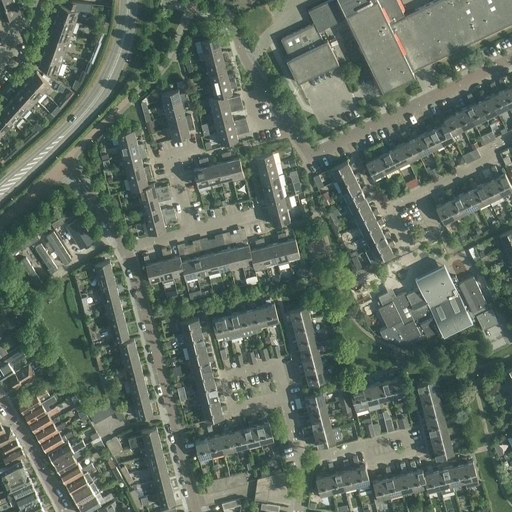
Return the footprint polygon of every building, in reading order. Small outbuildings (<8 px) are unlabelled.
[(60,4),(56,14),(75,21),(79,11),(84,12),(85,3),(66,0),(65,6),(60,4)] [(396,0),(327,0),(308,10),(314,22),(318,30),(347,16),(382,88),(414,73),(412,69),(511,20),(511,0),(435,0),(404,15),(396,0)] [(17,2),(0,7),(0,15),(1,18),(20,12),(17,2)] [(56,14),(52,24),(72,31),(75,21),(56,14)] [(314,22),(281,38),(289,57),(286,59),(297,81),(338,62),(327,39),(323,41),(318,30),(314,22)] [(52,24),(49,35),(68,41),(72,31),(52,24)] [(192,42),(200,39),(203,51),(220,46),(219,42),(225,40),(223,33),(208,37),(206,31),(191,36),(192,42)] [(49,35),(45,45),(64,52),(68,41),(49,35)] [(45,45),(42,55),(61,62),(64,52),(45,45)] [(220,46),(203,51),(206,62),(229,56),(227,50),(221,51),(220,46)] [(88,60),(88,61),(90,62),(91,62),(92,62),(97,52),(93,51),(89,61),(88,60)] [(65,66),(60,64),(61,62),(42,55),(38,66),(47,69),(54,71),(62,74),(65,66)] [(229,56),(206,62),(209,73),(226,69),(225,64),(230,63),(229,56)] [(226,69),(209,73),(212,85),(234,79),(233,72),(227,74),(226,69)] [(36,70),(29,78),(30,79),(44,92),(52,84),(36,70)] [(503,89),(500,90),(508,106),(511,112),(511,111),(511,84),(507,87),(502,77),(498,79),(503,89)] [(29,78),(22,86),(37,100),(44,92),(30,79),(29,78)] [(212,85),(215,96),(226,93),(226,94),(231,92),(230,87),(236,86),(234,79),(212,85)] [(494,93),(488,96),(496,112),(508,106),(500,90),(498,91),(493,81),(489,83),(494,93)] [(22,86),(15,95),(30,108),(37,100),(22,86)] [(161,93),(164,104),(187,98),(185,92),(179,93),(178,89),(161,93)] [(65,96),(58,105),(61,108),(69,99),(74,92),(71,90),(65,96)] [(209,97),(212,109),(241,101),(239,94),(227,98),(226,94),(226,93),(215,96),(209,97)] [(480,100),(477,101),(485,118),(496,112),(488,96),(484,98),(482,93),(478,95),(480,100)] [(15,95),(7,103),(22,116),(30,108),(15,95)] [(56,103),(49,97),(47,99),(53,105),(53,106),(56,108),(51,113),(54,116),(58,111),(61,108),(58,105),(57,106),(55,104),(56,103)] [(471,104),(465,107),(474,123),(485,118),(477,101),(475,102),(473,97),(469,99),(471,104)] [(187,98),(164,104),(166,116),(184,111),(182,107),(188,105),(187,98)] [(241,101),(212,109),(215,120),(231,115),(230,111),(243,108),(241,101)] [(7,103),(0,110),(1,111),(0,111),(13,122),(13,123),(15,125),(22,116),(7,103)] [(457,111),(454,112),(462,129),(474,123),(465,107),(461,109),(459,104),(455,106),(457,111)] [(448,115),(443,118),(445,122),(451,134),(453,139),(459,136),(457,131),(462,129),(454,112),(452,113),(450,109),(446,110),(448,115)] [(0,110),(0,125),(5,130),(12,122),(13,123),(13,122),(0,111),(1,111),(0,110)] [(148,110),(142,112),(146,123),(151,122),(148,110)] [(184,111),(166,116),(169,127),(192,121),(191,114),(185,116),(184,111)] [(231,115),(215,120),(218,131),(247,124),(245,117),(233,120),(231,115)] [(436,127),(434,128),(442,144),(453,139),(451,134),(445,122),(440,125),(438,120),(434,122),(436,127)] [(192,121),(169,127),(172,138),(189,134),(188,129),(194,128),(192,121)] [(151,122),(146,123),(145,123),(148,134),(154,132),(151,122)] [(206,124),(201,125),(203,137),(209,135),(206,124)] [(247,124),(218,131),(221,143),(237,138),(236,134),(249,130),(247,124)] [(427,131),(422,134),(430,150),(442,144),(434,128),(431,129),(429,124),(425,126),(427,131)] [(116,131),(119,143),(136,139),(135,135),(141,133),(139,125),(116,131)] [(36,128),(27,136),(28,136),(30,138),(39,131),(36,128)] [(413,138),(411,139),(419,155),(430,150),(422,134),(417,136),(415,131),(411,133),(413,138)] [(404,142),(399,145),(407,161),(419,155),(411,139),(408,140),(406,135),(402,137),(404,142)] [(481,140),(483,144),(494,139),(492,135),(481,140)] [(27,136),(19,143),(20,143),(22,146),(30,138),(28,136),(27,136)] [(136,139),(119,143),(122,155),(145,149),(143,142),(138,144),(136,139)] [(381,153),(376,156),(384,172),(387,177),(398,172),(396,166),(388,150),(385,151),(381,142),(377,144),(381,153)] [(390,149),(388,150),(396,166),(407,161),(399,145),(394,147),(392,142),(388,144),(390,149)] [(19,143),(11,150),(14,153),(22,146),(20,143),(19,143)] [(363,150),(365,155),(367,160),(365,161),(373,178),(384,172),(376,156),(372,158),(369,153),(367,148),(363,150)] [(145,149),(122,155),(125,166),(142,162),(141,157),(147,156),(145,149)] [(11,150),(4,157),(6,160),(14,153),(11,150)] [(229,151),(225,152),(231,177),(232,177),(233,181),(244,178),(238,157),(231,159),(229,151)] [(250,162),(252,168),(274,163),(271,151),(254,156),(255,160),(250,162)] [(223,161),(216,162),(220,180),(231,177),(225,152),(221,153),(223,161)] [(508,155),(502,157),(505,164),(511,161),(508,155)] [(207,156),(203,158),(209,183),(220,180),(216,162),(209,164),(207,156)] [(209,183),(203,158),(198,159),(200,166),(193,168),(197,186),(209,183)] [(330,168),(335,180),(351,171),(350,169),(355,167),(353,163),(348,165),(346,160),(330,168)] [(142,162),(125,166),(128,178),(150,172),(151,172),(149,165),(144,167),(142,162)] [(274,163),(252,168),(254,175),(259,174),(260,178),(277,174),(274,163)] [(496,177),(492,179),(500,195),(511,189),(511,188),(504,173),(500,175),(495,166),(491,168),(496,177)] [(351,171),(335,180),(341,191),(357,183),(355,178),(360,176),(358,172),(353,174),(351,171)] [(150,172),(128,178),(131,189),(137,188),(137,187),(148,184),(147,180),(153,178),(151,172),(150,172)] [(256,184),(257,191),(280,185),(277,174),(260,178),(261,183),(256,184)] [(487,182),(481,184),(489,201),(500,195),(492,179),(491,180),(488,175),(484,177),(487,182)] [(473,188),(470,190),(477,206),(489,201),(481,184),(477,186),(474,181),(470,183),(473,188)] [(137,187),(137,188),(140,198),(170,191),(168,184),(155,187),(154,183),(148,184),(137,187)] [(357,183),(341,191),(346,202),(363,194),(362,192),(367,189),(365,185),(360,188),(357,183)] [(280,185),(257,191),(259,198),(265,196),(266,201),(283,196),(280,185)] [(464,193),(458,196),(466,212),(477,206),(470,190),(468,191),(465,186),(461,188),(464,193)] [(170,191),(140,198),(143,210),(160,205),(159,201),(171,197),(170,191)] [(450,199),(446,201),(454,217),(466,212),(458,196),(454,197),(452,192),(448,194),(450,199)] [(363,194),(346,202),(352,214),(368,206),(366,201),(371,199),(369,195),(364,197),(363,194)] [(267,205),(261,207),(263,213),(286,207),(283,196),(266,201),(267,205)] [(454,217),(446,201),(445,202),(442,197),(438,199),(441,204),(435,206),(443,223),(454,217)] [(309,214),(306,203),(305,203),(299,205),(302,216),(309,214)] [(160,205),(143,210),(146,221),(175,213),(174,206),(161,210),(160,205)] [(368,206),(352,214),(358,225),(374,217),(373,215),(378,213),(376,209),(371,211),(368,206)] [(286,207),(263,213),(265,220),(270,219),(272,224),(289,219),(286,207)] [(73,216),(69,211),(60,217),(63,222),(73,216)] [(175,213),(146,221),(149,232),(166,228),(164,223),(177,220),(175,213)] [(60,217),(51,223),(54,228),(63,222),(60,217)] [(374,217),(358,225),(364,236),(380,229),(378,224),(383,222),(381,218),(376,220),(374,217)] [(63,227),(78,251),(87,245),(80,234),(86,230),(82,223),(73,229),(69,223),(63,227)] [(511,227),(499,234),(505,246),(511,242),(511,227)] [(380,229),(364,236),(364,237),(358,239),(362,246),(367,244),(369,248),(385,240),(384,238),(389,235),(387,231),(382,234),(380,229)] [(66,262),(71,258),(53,231),(48,234),(66,262)] [(285,231),(281,232),(287,257),(299,254),(294,237),(287,239),(285,231)] [(279,241),(272,243),(276,260),(277,265),(288,262),(287,257),(281,232),(277,233),(279,241)] [(39,238),(36,233),(28,238),(31,243),(39,238)] [(263,237),(258,238),(265,263),(276,260),(272,243),(265,245),(263,237)] [(28,238),(18,245),(21,250),(31,243),(28,238)] [(256,247),(250,249),(254,265),(255,270),(266,268),(265,263),(258,238),(254,239),(256,247)] [(385,240),(369,248),(364,251),(367,257),(373,255),(375,260),(391,252),(389,247),(394,244),(392,240),(387,243),(385,240)] [(248,243),(237,246),(241,263),(242,268),(254,265),(250,249),(248,243)] [(237,246),(225,249),(230,266),(241,263),(237,246)] [(164,258),(156,260),(161,277),(172,275),(166,250),(165,247),(161,248),(162,251),(164,258)] [(166,250),(172,275),(184,272),(181,260),(180,254),(172,256),(170,249),(166,250)] [(225,249),(214,252),(219,269),(230,266),(225,249)] [(41,280),(48,276),(32,251),(26,255),(41,280)] [(214,252),(203,255),(207,272),(219,269),(214,252)] [(161,277),(156,260),(149,262),(147,254),(143,255),(149,280),(161,277)] [(51,258),(56,265),(61,262),(56,255),(51,258)] [(203,255),(192,258),(196,275),(207,272),(203,255)] [(192,258),(181,260),(184,272),(185,278),(196,275),(192,258)] [(95,263),(98,276),(113,272),(110,259),(95,263)] [(476,281),(473,275),(459,282),(455,275),(451,277),(444,263),(416,276),(420,286),(406,293),(405,291),(396,295),(391,286),(386,288),(388,290),(378,295),(380,300),(382,305),(378,307),(387,325),(382,328),(379,329),(382,334),(382,335),(383,336),(384,336),(400,342),(400,343),(404,341),(406,340),(420,333),(424,331),(425,331),(427,335),(441,329),(443,333),(472,319),(470,317),(476,314),(483,329),(497,321),(490,307),(488,308),(476,281)] [(113,272),(98,276),(101,288),(116,284),(113,272)] [(116,284),(101,288),(104,301),(119,297),(116,284)] [(119,297),(104,301),(108,313),(122,309),(119,297)] [(267,305),(261,306),(266,324),(278,320),(274,303),(271,304),(270,298),(265,299),(267,305)] [(252,309),(249,309),(255,333),(262,331),(260,325),(266,324),(261,306),(256,308),(255,302),(250,303),(252,309)] [(15,303),(11,306),(16,313),(20,310),(15,303)] [(242,311),(237,313),(241,330),(243,336),(255,333),(249,309),(246,310),(245,305),(241,306),(242,311)] [(292,320),(293,323),(310,318),(307,306),(290,310),(291,315),(286,317),(287,321),(292,320)] [(227,315),(224,316),(229,333),(230,339),(243,336),(241,330),(237,313),(231,314),(230,308),(226,310),(227,315)] [(122,309),(108,313),(111,325),(126,321),(122,309)] [(216,336),(223,335),(224,340),(230,339),(229,333),(224,316),(222,316),(220,311),(216,312),(217,317),(212,319),(216,336)] [(180,322),(183,334),(201,330),(200,327),(206,326),(205,321),(199,323),(198,317),(180,322)] [(295,330),(296,335),(313,330),(310,318),(293,323),(293,325),(288,327),(289,331),(295,330)] [(126,321),(111,325),(114,338),(129,334),(126,321)] [(201,330),(183,334),(177,336),(179,342),(185,340),(186,347),(204,342),(203,337),(208,335),(207,331),(202,332),(201,330)] [(313,330),(296,335),(297,340),(292,341),(293,346),(298,345),(299,347),(317,342),(313,330)] [(119,341),(122,354),(137,350),(134,337),(119,341)] [(204,342),(186,347),(189,359),(207,355),(207,352),(212,350),(211,346),(205,348),(204,342)] [(317,342),(299,347),(300,350),(295,351),(296,356),(301,354),(302,359),(320,355),(317,342)] [(277,345),(271,346),(274,357),(280,355),(277,345)] [(8,353),(0,358),(0,381),(9,375),(14,372),(15,371),(11,365),(13,363),(24,356),(25,355),(24,352),(19,346),(8,353)] [(262,360),(268,358),(265,348),(260,349),(262,360)] [(137,350),(122,354),(125,366),(140,362),(137,350)] [(252,351),(246,353),(250,364),(255,362),(252,351)] [(240,354),(234,356),(237,367),(243,365),(240,354)] [(207,355),(189,359),(192,371),(210,367),(209,362),(214,360),(213,356),(208,357),(207,355)] [(320,355),(302,359),(304,365),(298,366),(299,370),(305,369),(305,372),(323,367),(320,355)] [(14,372),(9,375),(16,387),(22,383),(29,379),(31,382),(36,379),(34,376),(36,375),(32,369),(41,363),(37,357),(27,364),(20,368),(15,371),(14,372)] [(225,369),(231,368),(228,357),(222,359),(225,369)] [(140,362),(125,366),(128,379),(143,375),(140,362)] [(511,365),(501,371),(507,383),(511,379),(511,365)] [(56,378),(62,374),(57,366),(52,370),(56,378)] [(179,366),(172,368),(173,376),(181,374),(179,366)] [(210,367),(192,371),(196,384),(213,379),(213,377),(218,375),(217,371),(212,372),(210,367)] [(323,367),(305,372),(306,375),(301,376),(302,380),(307,379),(309,384),(326,380),(323,367)] [(389,379),(386,380),(391,398),(404,395),(399,377),(394,378),(392,373),(388,374),(389,379)] [(143,375),(128,379),(132,391),(146,387),(143,375)] [(379,382),(374,383),(378,401),(391,398),(386,380),(384,381),(382,376),(378,377),(379,382)] [(419,393),(420,396),(437,391),(434,378),(416,383),(418,388),(412,390),(414,394),(419,393)] [(213,379),(196,384),(199,396),(217,391),(215,386),(220,385),(219,381),(214,382),(213,379)] [(364,386),(362,387),(366,404),(378,401),(374,383),(369,385),(367,379),(363,381),(364,386)] [(366,404),(362,387),(359,387),(358,382),(353,383),(355,388),(349,390),(354,407),(366,404)] [(344,385),(341,386),(337,387),(340,400),(345,399),(347,398),(344,385)] [(18,402),(24,411),(50,396),(44,387),(39,390),(39,389),(18,402)] [(146,387),(132,391),(135,403),(150,399),(146,387)] [(183,387),(177,389),(180,401),(186,399),(183,387)] [(217,391),(199,396),(202,408),(220,404),(219,401),(224,400),(223,396),(218,397),(217,391)] [(307,405),(308,408),(325,404),(322,391),(305,396),(306,401),(301,402),(302,406),(307,405)] [(437,391),(420,396),(420,398),(415,399),(416,404),(421,402),(423,408),(440,403),(437,391)] [(50,396),(24,411),(30,421),(47,410),(51,408),(48,404),(56,399),(53,394),(50,396)] [(347,398),(345,399),(340,400),(343,411),(350,410),(347,398)] [(109,400),(109,401),(115,412),(120,408),(115,399),(109,400)] [(150,399),(135,403),(138,416),(153,412),(150,399)] [(109,401),(103,403),(110,415),(115,412),(109,401)] [(103,403),(98,406),(105,417),(110,415),(103,403)] [(440,403),(423,408),(424,413),(419,414),(420,419),(425,417),(426,420),(444,416),(440,403)] [(220,404),(202,408),(205,421),(223,417),(221,411),(227,410),(226,405),(220,407),(220,404)] [(325,404),(308,408),(308,410),(303,412),(304,416),(310,415),(311,420),(329,416),(325,404)] [(47,410),(30,421),(35,430),(52,420),(49,415),(58,409),(56,405),(51,408),(47,410)] [(98,406),(93,409),(100,420),(105,417),(98,406)] [(120,408),(115,412),(120,421),(125,418),(120,408)] [(100,420),(93,409),(88,412),(94,423),(100,420)] [(329,416),(311,420),(312,425),(302,428),(303,432),(313,430),(314,432),(332,428),(329,416)] [(444,416),(426,420),(426,423),(421,424),(422,428),(428,427),(429,433),(447,428),(444,416)] [(258,424),(256,425),(260,442),(273,439),(268,421),(263,423),(261,417),(257,419),(258,424)] [(387,431),(394,430),(391,417),(384,419),(387,431)] [(397,419),(400,428),(409,426),(406,417),(397,419)] [(52,420),(35,430),(41,440),(67,424),(64,420),(55,426),(52,420)] [(248,426),(243,428),(248,445),(260,442),(256,425),(253,425),(251,420),(247,421),(248,426)] [(374,435),(371,424),(371,421),(364,423),(368,436),(374,435)] [(377,422),(371,424),(374,435),(380,433),(377,422)] [(67,424),(41,440),(46,450),(73,434),(70,430),(61,435),(58,430),(67,424)] [(234,430),(231,431),(235,449),(248,445),(243,428),(238,429),(237,424),(232,425),(234,430)] [(128,438),(130,446),(145,443),(160,439),(156,426),(141,430),(143,434),(128,438)] [(224,433),(219,434),(223,452),(235,449),(231,431),(228,432),(227,426),(222,428),(224,433)] [(0,432),(0,444),(1,444),(15,437),(10,428),(5,430),(0,432)] [(332,428),(314,432),(315,435),(304,438),(305,442),(316,440),(317,445),(335,441),(332,428)] [(447,428),(429,433),(430,438),(425,439),(426,443),(431,442),(432,445),(450,440),(447,428)] [(209,437),(206,437),(211,455),(223,452),(219,434),(213,436),(212,430),(208,432),(209,437)] [(211,455),(206,437),(204,438),(202,433),(198,434),(199,439),(194,441),(198,458),(211,455)] [(48,451),(54,462),(71,451),(93,438),(90,434),(82,439),(71,445),(67,439),(48,451)] [(104,445),(99,435),(91,440),(96,449),(104,445)] [(112,454),(123,448),(116,436),(106,442),(112,454)] [(0,455),(2,454),(20,445),(15,437),(1,444),(3,448),(0,449),(0,455)] [(160,439),(145,443),(148,455),(163,451),(160,439)] [(450,440),(432,445),(433,447),(428,449),(429,453),(434,452),(435,457),(453,453),(450,440)] [(498,443),(493,446),(498,457),(503,455),(498,443)] [(0,465),(5,464),(16,459),(20,457),(25,454),(24,451),(20,445),(2,454),(0,455),(0,456),(2,455),(5,460),(0,461),(0,465)] [(277,448),(271,449),(274,460),(280,459),(277,448)] [(71,451),(54,462),(60,472),(77,462),(71,451)] [(163,451),(148,455),(151,467),(166,463),(163,451)] [(371,489),(369,482),(365,464),(359,466),(356,455),(352,456),(355,467),(352,468),(357,485),(358,492),(371,489)] [(107,458),(108,460),(107,461),(111,469),(112,468),(116,466),(110,456),(107,458)] [(462,463),(459,464),(464,481),(465,487),(478,484),(472,460),(466,462),(465,456),(461,458),(462,463)] [(5,464),(0,465),(0,478),(3,477),(10,474),(10,473),(16,470),(17,472),(26,468),(20,457),(16,459),(5,464)] [(452,465),(447,467),(452,484),(464,481),(459,464),(457,464),(455,459),(451,460),(452,465)] [(411,471),(409,471),(413,489),(426,486),(427,491),(422,468),(416,470),(413,460),(409,462),(411,471)] [(77,462),(60,472),(66,482),(87,470),(93,466),(91,462),(81,468),(77,462)] [(402,473),(397,475),(401,492),(413,489),(409,471),(406,472),(403,462),(399,463),(402,473)] [(166,463),(151,467),(154,479),(169,476),(166,463)] [(345,469),(340,471),(344,488),(357,485),(352,468),(349,468),(348,463),(344,464),(345,469)] [(437,469),(435,470),(439,488),(452,484),(447,467),(442,468),(440,463),(436,464),(437,469)] [(120,468),(125,475),(129,473),(124,465),(120,468)] [(387,477),(384,478),(389,495),(401,492),(397,475),(391,476),(388,465),(384,467),(387,477)] [(422,468),(427,491),(439,488),(435,470),(432,471),(431,465),(426,466),(428,472),(423,473),(422,468)] [(330,473),(327,474),(332,491),(344,488),(340,471),(334,472),(333,467),(329,468),(330,473)] [(10,474),(3,477),(8,488),(11,486),(30,478),(26,468),(17,472),(16,470),(10,473),(10,474)] [(332,491),(327,474),(325,475),(323,469),(319,470),(320,476),(315,477),(319,494),(332,491)] [(87,470),(66,482),(72,492),(93,480),(91,478),(87,470)] [(243,471),(238,473),(241,485),(246,483),(243,471)] [(284,471),(278,473),(281,485),(287,483),(284,471)] [(129,473),(125,475),(129,483),(133,481),(129,473)] [(238,473),(232,474),(235,486),(241,485),(238,473)] [(278,473),(272,474),(275,487),(281,485),(278,473)] [(389,495),(384,478),(381,478),(380,473),(376,474),(377,480),(372,481),(376,499),(389,495)] [(232,474),(227,476),(229,488),(235,486),(232,474)] [(257,478),(256,486),(269,488),(275,487),(272,474),(268,475),(262,477),(257,478)] [(169,476),(154,479),(157,492),(172,488),(169,476)] [(227,476),(221,477),(224,489),(229,488),(227,476)] [(221,477),(215,478),(218,491),(224,489),(221,477)] [(0,504),(35,489),(30,478),(11,486),(14,492),(0,497),(0,504)] [(215,478),(209,480),(212,492),(218,491),(215,478)] [(93,480),(72,492),(71,493),(77,503),(98,490),(93,480)] [(212,492),(209,480),(204,481),(207,493),(212,492)] [(256,486),(255,493),(268,495),(269,488),(256,486)] [(172,488),(157,492),(161,505),(175,501),(172,488)] [(35,489),(0,504),(0,508),(1,509),(11,504),(18,502),(20,507),(39,498),(35,489)] [(130,491),(134,499),(138,497),(134,489),(130,491)] [(98,490),(77,503),(82,511),(86,511),(113,497),(110,492),(103,496),(99,490),(99,491),(98,490)] [(138,497),(134,499),(138,507),(142,505),(138,497)] [(23,511),(36,511),(44,509),(39,498),(20,507),(21,507),(23,511)] [(235,506),(234,500),(222,503),(223,509),(235,506)] [(119,511),(114,501),(98,508),(99,511),(119,511)] [(267,502),(265,509),(278,511),(279,504),(267,502)]
